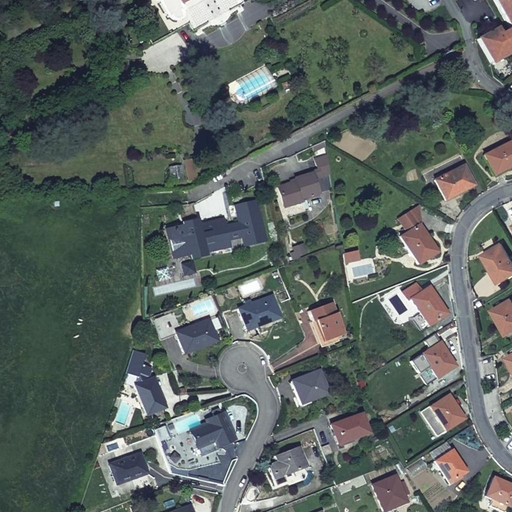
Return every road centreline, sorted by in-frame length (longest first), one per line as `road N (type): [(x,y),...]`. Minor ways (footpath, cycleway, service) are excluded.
road 1 (residential): [(511,190),(468,220),(457,268),(479,418),(511,463)]
road 2 (residential): [(456,54),(443,69),(206,189)]
road 3 (residential): [(237,365),(261,395),(265,417),(224,511)]
